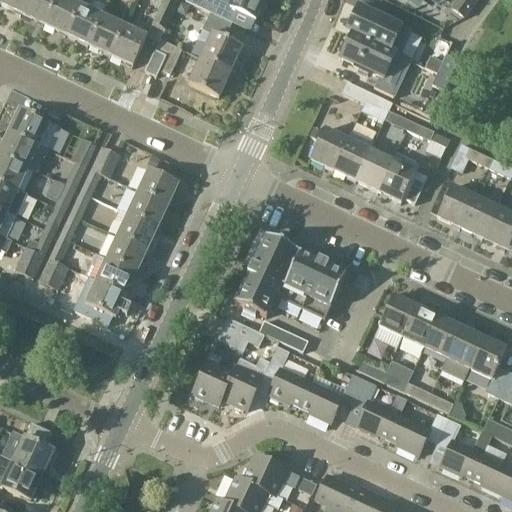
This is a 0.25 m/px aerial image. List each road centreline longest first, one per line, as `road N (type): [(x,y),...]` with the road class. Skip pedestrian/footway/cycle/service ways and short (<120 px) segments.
road 1 (residential): [(511,304),(238,177)]
road 2 (tertiary): [(121,427),(238,177)]
road 3 (residential): [(238,177),(0,63)]
road 4 (residential): [(445,511),(280,435),(255,437),(205,460)]
road 5 (tertiary): [(238,177),(317,0)]
road 6 (residential): [(121,427),(0,372)]
